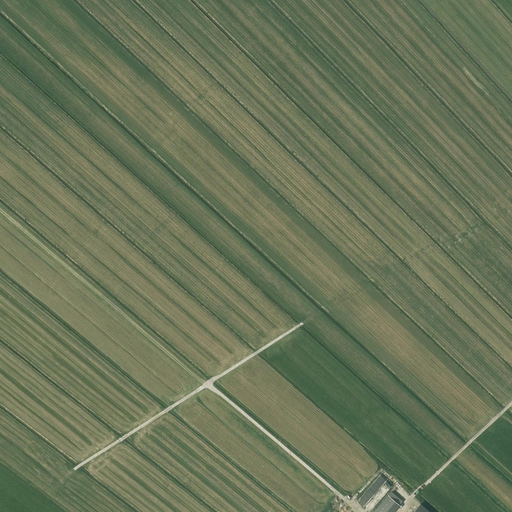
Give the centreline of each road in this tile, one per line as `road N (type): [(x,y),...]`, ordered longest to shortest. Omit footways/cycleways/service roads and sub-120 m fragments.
road 1 (track): [(120,438),(293,328)]
road 2 (track): [(358,511),(210,383)]
